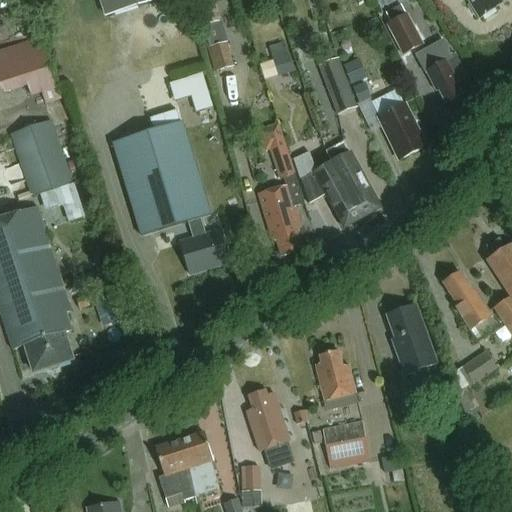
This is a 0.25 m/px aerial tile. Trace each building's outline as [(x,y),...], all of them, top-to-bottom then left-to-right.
[(169,0),(99,0),(105,20),(169,0)] [(196,0),(205,29),(223,24),(216,0),(196,0)] [(466,0),(480,21),(509,3),(507,0),(466,0)] [(409,17),(388,28),(403,58),(424,47),(409,17)] [(62,102),(39,40),(0,53),(0,91),(1,94),(25,86),(30,99),(40,95),(44,108),(62,102)] [(443,43),(416,58),(425,76),(426,75),(436,94),(438,93),(445,106),(461,97),(456,86),(467,80),(455,58),(452,60),(443,43)] [(236,69),(229,46),(211,51),(218,74),(236,69)] [(264,83),(279,78),(279,79),(294,73),(288,57),(273,62),(259,67),(264,83)] [(337,118),(356,110),(338,63),(319,71),(337,118)] [(400,162),(426,150),(404,107),(379,119),(400,162)] [(32,199),(72,186),(51,124),(11,137),(32,199)] [(182,125),(113,146),(142,239),(188,225),(193,242),(180,246),(189,277),(231,264),(222,233),(206,238),(201,221),(210,218),(182,125)] [(278,127),(256,134),(262,154),(271,152),(281,183),(283,183),(285,189),(258,197),(272,244),(277,243),(282,258),(309,250),(304,234),(302,234),(294,210),(304,208),(294,177),(295,177),(278,127)] [(332,165),(362,220),(379,210),(349,155),(332,165)] [(362,220),(332,165),(319,172),(317,168),(314,169),(308,156),(294,162),(309,207),(326,197),(345,230),(362,220)] [(64,336),(71,334),(66,316),(71,314),(38,210),(0,222),(0,314),(12,353),(25,349),(34,375),(73,363),(64,336)] [(511,303),(511,246),(506,251),(499,241),(486,250),(492,260),(486,264),(510,300),(511,303)] [(492,319),(475,294),(473,296),(460,275),(443,286),(459,309),(456,311),(471,333),(492,319)] [(511,303),(510,300),(494,311),(511,337),(511,303)] [(416,308),(388,319),(396,342),(392,343),(405,378),(437,366),(416,308)] [(342,370),(338,354),(320,359),(322,367),(316,368),(325,404),(356,397),(348,368),(342,370)] [(486,355),(462,371),(473,388),(497,372),(486,355)] [(267,399),(266,394),(249,399),(253,412),(246,415),(259,454),(271,451),(274,462),(292,455),(289,445),(290,444),(274,396),(267,399)] [(308,426),(305,413),(293,415),(296,428),(308,426)] [(370,466),(362,425),(322,433),(330,473),(370,466)] [(189,479),(196,500),(219,492),(210,465),(214,464),(205,436),(180,443),(189,472),(189,479)] [(189,472),(180,443),(156,451),(164,478),(159,480),(166,502),(182,496),(185,503),(196,500),(189,479),(189,472)] [(246,495),(261,494),(260,470),(245,470),(246,495)] [(261,494),(246,495),(242,495),(242,511),(262,511),(261,494)] [(240,511),(237,502),(223,507),(224,511),(240,511)]
